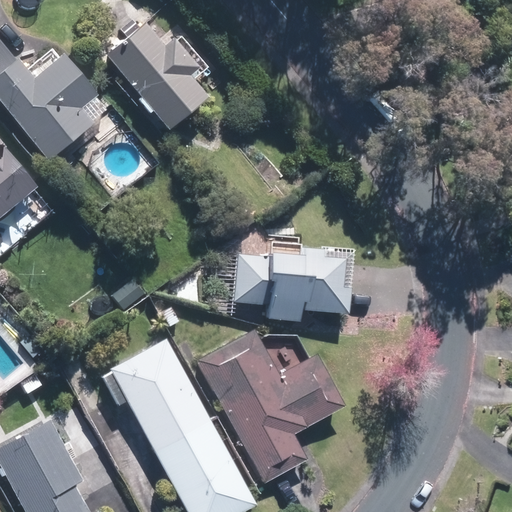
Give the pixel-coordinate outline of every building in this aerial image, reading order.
[(176,28),(167,36),(148,14),(108,48),(171,122),(211,89),(192,67),(202,58),(176,28)] [(0,34),(0,90),(51,153),(99,115),(87,101),(103,88),(68,45),(37,70),(22,51),(17,55),(0,34)] [(0,212),(41,180),(0,129),(0,212)] [(355,276),(346,275),(348,247),(275,242),(275,251),(239,248),(236,297),(269,300),(268,311),(304,314),(305,303),(353,306),(355,276)] [(280,365),(258,323),(198,354),(265,479),(310,455),(295,428),(348,400),(318,345),(280,365)] [(230,511),(260,496),(170,331),(113,361),(195,511),(230,511)] [(97,511),(46,417),(0,442),(0,456),(30,511),(97,511)]
